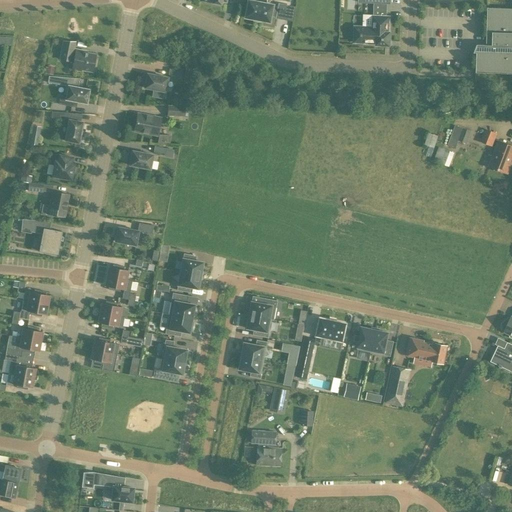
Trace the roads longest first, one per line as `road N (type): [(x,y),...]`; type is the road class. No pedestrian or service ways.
road 1 (residential): [(414,0),(411,70),(290,64),(146,0)]
road 2 (residential): [(78,278),(132,0)]
road 3 (residential): [(240,281),(481,334)]
road 4 (residential): [(177,475),(216,282),(240,281)]
road 5 (residential): [(240,281),(200,479)]
road 6 (residential): [(45,449),(78,278)]
road 7 (residential): [(411,492),(481,334)]
